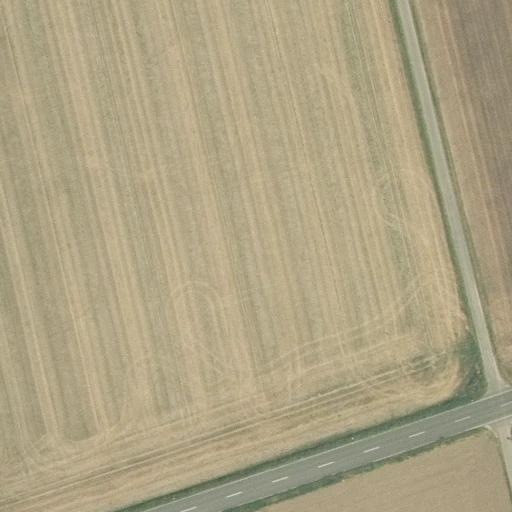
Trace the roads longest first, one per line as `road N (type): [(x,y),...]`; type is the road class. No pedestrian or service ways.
road 1 (track): [(401,0),(511,467)]
road 2 (secondary): [(511,403),(187,511)]
